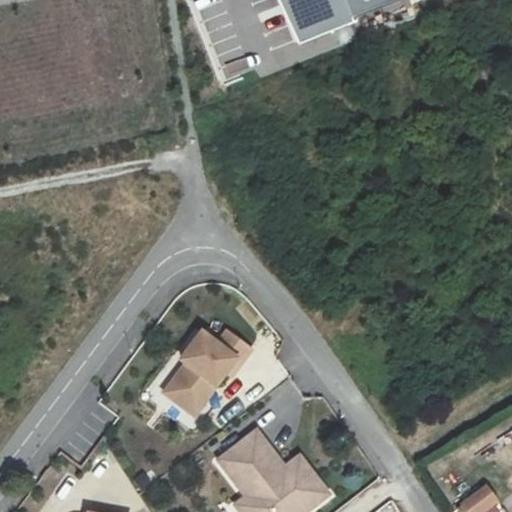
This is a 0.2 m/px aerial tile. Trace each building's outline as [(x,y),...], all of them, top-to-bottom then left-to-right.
[(276,0),(296,42),(355,21),(353,17),(395,0),(276,0)] [(202,334),(182,362),(187,365),(172,386),(183,395),(177,403),(195,416),(227,373),(231,377),(251,350),(227,333),(217,346),(202,334)] [(177,403),(183,395),(172,386),(165,394),(177,403)] [(307,511),(327,495),(310,475),(299,484),(286,468),(256,432),(219,462),(249,498),(260,511),(307,511)] [(297,458),(286,468),(299,484),(310,475),(297,458)] [(487,487),(462,505),(467,511),(483,511),(498,502),(487,487)] [(260,511),(249,498),(238,507),(242,511),(260,511)]
